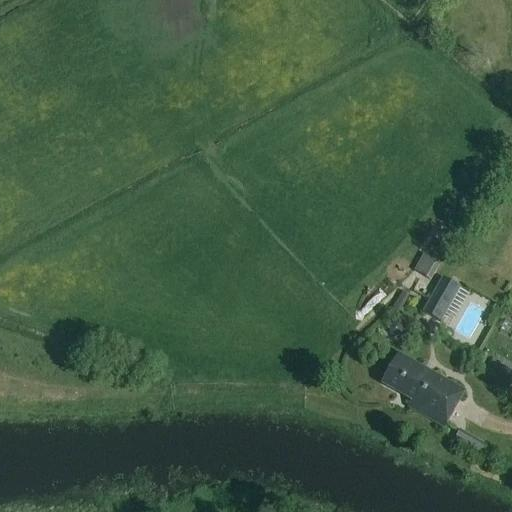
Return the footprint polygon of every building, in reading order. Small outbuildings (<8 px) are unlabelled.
[(438,279),(446,262),(428,254),(420,272),(438,279)] [(438,324),(458,289),(440,280),(421,315),(438,324)] [(402,293),(390,315),(396,319),(409,297),(402,293)] [(442,427),(462,390),(398,355),(381,387),(410,403),(407,408),(442,427)] [(487,448),(460,432),(454,443),(480,459),(487,448)]
